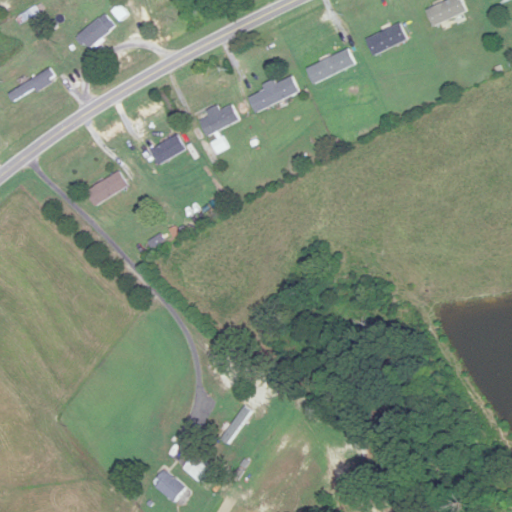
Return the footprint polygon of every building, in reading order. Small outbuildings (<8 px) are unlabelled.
[(453,0),(430,12),(437,28),(470,12),(463,0),(453,0)] [(113,33),(102,19),(81,37),(91,50),(113,33)] [(411,41),(403,25),(370,40),(377,57),(411,41)] [(310,71),(318,86),(359,65),(351,49),(310,71)] [(303,95),(296,79),(251,97),(258,113),(303,95)] [(203,122),(209,137),(243,122),(236,106),(223,111),(222,107),(209,113),(211,118),(203,122)] [(189,150),(180,136),(154,151),(162,166),(189,150)] [(224,153),(220,142),(216,144),(219,154),(224,153)] [(95,204),(131,191),(125,176),(90,188),(95,204)] [(223,441),(231,446),(256,408),(249,402),(223,441)] [(201,485),(213,475),(197,457),(186,467),(201,485)] [(179,503),(190,488),(169,473),(158,488),(179,503)]
